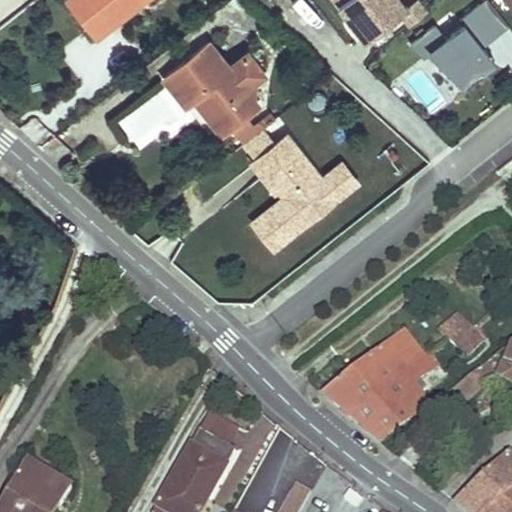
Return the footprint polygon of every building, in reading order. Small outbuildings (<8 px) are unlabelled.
[(66,0),(90,30),(102,20),(106,24),(136,0),(66,0)] [(414,0),(407,6),(402,0),(335,0),(367,39),(401,12),(411,25),(429,10),(421,0),(414,0)] [(483,45),(509,24),(489,0),(483,0),(460,18),(464,23),(447,37),(436,24),(411,43),(425,55),(435,48),(465,85),(491,64),(484,55),(488,52),(483,45)] [(187,105),(196,98),(204,93),(233,128),(242,120),(260,106),(251,95),(268,81),(249,59),(232,71),(210,43),(166,78),(187,105)] [(484,55),(491,64),(495,61),(488,52),(484,55)] [(233,128),(204,93),(196,98),(225,134),(228,131),(233,128)] [(233,128),(228,131),(240,146),(254,135),(242,120),(233,128)] [(271,148),(258,132),(254,135),(240,146),(253,162),(271,148)] [(271,148),(253,162),(275,191),(280,188),(284,184),(287,189),(283,192),(305,221),(328,203),(314,184),(321,178),(288,135),(271,148)] [(314,184),(328,203),(335,197),(321,178),(314,184)] [(485,340),(457,312),(440,329),(468,356),(485,340)] [(424,354),(404,328),(391,338),(411,364),(424,354)] [(411,364),(391,338),(323,392),(328,397),(371,433),(384,443),(430,407),(412,382),(430,370),(427,367),(435,361),(428,351),(424,354),(411,364)] [(511,343),(509,345),(498,374),(496,378),(511,385),(511,343)] [(464,403),(496,378),(498,374),(487,362),(470,376),(453,389),(464,403)] [(241,431),(213,416),(202,435),(230,450),(241,431)] [(230,450),(202,435),(160,509),(164,511),(204,511),(237,455),(230,450)] [(485,511),(511,486),(511,455),(508,452),(455,502),(466,511),(485,511)] [(63,507),(73,490),(28,464),(0,511),(51,511),(57,503),(63,507)] [(299,511),(310,493),(295,486),(280,511),(299,511)] [(511,511),(511,486),(485,511),(511,511)] [(60,511),(63,507),(57,503),(51,511),(60,511)]
